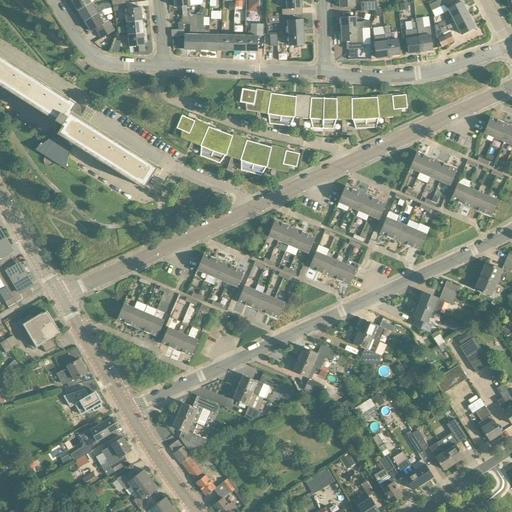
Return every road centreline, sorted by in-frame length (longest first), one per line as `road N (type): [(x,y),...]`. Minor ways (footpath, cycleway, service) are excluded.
road 1 (residential): [(126,409),(511,231)]
road 2 (residential): [(359,160),(352,147),(297,143),(218,121),(166,91),(161,68)]
road 3 (residential): [(60,298),(243,213)]
road 4 (residential): [(504,48),(428,75),(319,78)]
road 5 (residential): [(359,160),(511,92)]
road 6 (residential): [(319,78),(161,68)]
road 7 (residential): [(161,68),(96,56),(51,0)]
road 8 (tertiary): [(126,409),(60,298)]
road 9 (residential): [(243,213),(359,160)]
road 10 (tertiary): [(193,511),(126,409)]
